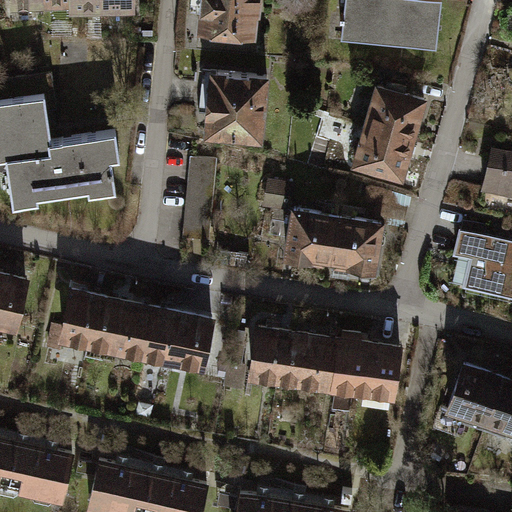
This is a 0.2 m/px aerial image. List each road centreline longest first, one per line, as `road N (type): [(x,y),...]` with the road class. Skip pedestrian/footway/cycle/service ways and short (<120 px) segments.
road 1 (residential): [(481,0),(404,302)]
road 2 (residential): [(142,263),(404,302)]
road 3 (residential): [(172,0),(142,263)]
road 4 (residential): [(435,309),(398,480)]
road 5 (residential): [(0,228),(142,263)]
